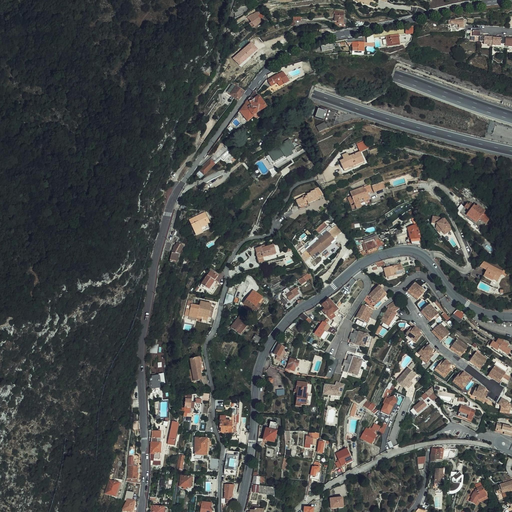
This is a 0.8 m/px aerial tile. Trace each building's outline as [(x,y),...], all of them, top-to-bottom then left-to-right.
[(251,23),(258,18),(253,11),(246,16),(251,23)] [(340,21),(340,11),(331,11),(331,18),(335,18),(335,20),(340,21)] [(454,19),(452,20),(451,24),(452,24),(459,25),(459,28),(464,28),(465,20),(454,19)] [(475,41),(480,41),(481,35),(481,31),(471,30),(471,31),(468,30),(467,32),(471,33),(471,36),(475,36),(475,41)] [(397,38),(395,38),(395,35),(384,37),(386,48),(399,46),(397,38)] [(485,35),(481,35),(480,41),(485,42),(490,42),(490,44),(493,45),(493,38),(493,37),(485,36),(485,35)] [(502,38),(493,38),(493,45),(497,45),(501,46),(502,44),(506,45),(506,39),(506,37),(502,37),(502,38)] [(368,46),(369,38),(362,40),(355,41),(352,42),(352,55),(363,55),(364,46),(368,46)] [(333,51),(332,44),(321,47),(322,53),(333,51)] [(204,67),(203,72),(202,74),(208,76),(213,64),(207,63),(204,67)] [(282,73),(267,82),(270,87),(280,81),(282,85),(287,82),(282,73)] [(229,93),(236,98),(243,90),(238,86),(239,85),(235,82),(234,84),(235,84),(229,93)] [(265,110),(254,93),(239,112),(247,123),(265,110)] [(326,114),(317,111),(314,120),(323,122),(326,114)] [(323,124),(316,128),(319,134),(327,129),(323,124)] [(366,140),(357,142),(359,151),(368,149),(366,140)] [(277,147),(266,154),(272,164),(283,157),(285,159),(291,156),(290,154),(294,152),(296,154),(303,150),(292,144),(290,145),(288,141),(283,145),(283,146),(279,149),(277,147)] [(223,161),(232,152),(229,148),(220,158),(223,161)] [(354,164),(355,166),(363,163),(359,153),(348,157),(347,153),(341,155),(342,159),(338,161),(341,170),(343,169),(347,168),(347,166),(354,164)] [(204,173),(214,164),(210,160),(200,170),(204,173)] [(383,187),(382,182),(372,186),(374,192),(384,189),(383,187)] [(364,187),(350,192),(352,196),(355,206),(360,204),(365,202),(365,200),(369,199),(367,193),(364,187)] [(316,190),(310,192),(311,193),(307,194),(307,195),(296,199),(299,208),(308,205),(307,203),(319,200),(316,190)] [(476,208),(474,206),(470,203),(469,205),(467,204),(464,208),(469,212),(466,216),(477,224),(480,220),(486,224),(490,218),(483,214),(485,211),(477,206),(476,208)] [(465,218),(466,216),(469,212),(464,208),(460,214),(465,218)] [(193,222),(192,223),(195,230),(203,226),(204,229),(211,226),(207,216),(209,215),(206,210),(190,217),(193,222)] [(332,214),(316,227),(319,231),(335,218),(332,214)] [(477,224),(466,216),(465,218),(476,225),(477,224)] [(453,231),(444,219),(433,217),(431,225),(436,225),(436,230),(439,234),(441,233),(444,237),(453,231)] [(337,225),(330,231),(307,249),(312,255),(324,246),(325,247),(336,239),(343,234),(337,225)] [(417,228),(408,231),(411,244),(419,245),(420,245),(417,228)] [(377,244),(378,248),(383,246),(377,232),(364,237),(367,248),(377,244)] [(180,252),(184,245),(178,241),(173,249),(171,258),(177,259),(179,252),(180,252)] [(303,245),(300,241),(295,245),(299,249),(303,245)] [(268,254),(276,251),(275,247),(276,247),(275,245),(274,245),(274,242),(265,245),(265,243),(256,246),(257,253),(258,256),(261,256),(262,254),(267,253),(268,254)] [(334,242),(322,252),(326,256),(337,246),(334,242)] [(261,256),(258,256),(259,261),(278,255),(276,251),(268,254),(267,253),(262,254),(261,256)] [(484,260),(480,267),(486,270),(486,272),(492,275),(499,278),(502,274),(503,271),(489,265),(490,263),(484,260)] [(385,277),(403,272),(401,263),(382,268),(385,277)] [(210,271),(217,276),(220,273),(210,265),(208,269),(210,271)] [(215,280),(217,276),(210,271),(200,284),(211,292),(218,282),(215,280)] [(492,275),(486,272),(483,276),(492,281),(493,280),(497,282),(499,278),(492,275)] [(299,280),(302,284),(311,277),(308,273),(299,280)] [(415,282),(409,289),(417,295),(419,292),(422,294),(425,290),(415,282)] [(384,288),(382,285),(381,284),(370,294),(376,301),(387,291),(384,288)] [(299,293),(297,290),(299,289),(297,287),(286,294),(290,299),(299,293)] [(252,309),(262,297),(250,288),(240,300),(249,307),(250,307),(252,309)] [(417,295),(409,289),(407,291),(415,297),(417,295)] [(378,303),(389,293),(387,291),(376,301),(378,303)] [(225,304),(233,303),(234,296),(228,294),(225,304)] [(326,302),(324,300),(318,303),(329,316),(334,312),(338,309),(330,298),(326,302)] [(351,301),(346,298),(339,309),(344,312),(351,301)] [(190,314),(196,316),(198,305),(192,304),(193,300),(192,299),(190,314)] [(389,307),(380,319),(387,324),(391,318),(393,319),(397,314),(396,311),(402,307),(398,300),(389,305),(389,307)] [(216,304),(212,303),(212,304),(200,301),(199,305),(198,305),(196,316),(195,319),(205,321),(211,323),(216,304)] [(358,316),(364,320),(365,320),(370,311),(366,309),(368,305),(363,303),(356,315),(358,316)] [(370,311),(365,320),(367,322),(374,309),(368,305),(366,309),(370,311)] [(424,312),(430,319),(434,316),(436,319),(439,316),(431,306),(424,312)] [(309,317),(304,312),(299,316),(305,321),(309,317)] [(424,312),(422,314),(428,321),(430,319),(424,312)] [(458,312),(455,316),(461,323),(463,322),(466,318),(458,312)] [(240,335),(250,323),(241,316),(231,328),(240,335)] [(358,316),(355,321),(357,322),(361,325),(364,320),(358,316)] [(328,323),(323,320),(315,332),(320,336),(325,330),(323,329),(328,323)] [(443,326),(436,332),(443,339),(446,336),(448,338),(451,335),(443,326)] [(367,340),(367,339),(368,335),(369,333),(355,329),(354,332),(353,335),(367,340)] [(413,331),(409,337),(409,340),(415,344),(416,342),(419,344),(424,337),(421,335),(422,334),(417,329),(415,332),(413,331)] [(443,339),(436,332),(434,334),(441,341),(443,339)] [(250,337),(257,342),(260,338),(253,333),(250,337)] [(365,345),(367,340),(353,335),(352,338),(350,342),(365,346),(365,345)] [(459,341),(454,348),(462,353),(464,350),(467,352),(470,348),(459,341)] [(511,352),(511,351),(508,349),(510,347),(505,344),(505,343),(503,341),(500,341),(497,345),(494,343),(491,347),(508,359),(511,352)] [(277,342),(272,352),(271,353),(272,355),(274,353),(280,356),(285,347),(277,342)] [(431,362),(436,357),(434,355),(435,353),(430,348),(428,350),(427,348),(421,355),(424,358),(428,361),(429,360),(431,362)] [(476,352),(471,359),(479,364),(482,361),(485,363),(487,359),(476,352)] [(348,358),(351,360),(349,362),(361,366),(361,365),(363,360),(364,359),(349,353),(348,358)] [(190,378),(198,377),(197,370),(196,354),(187,355),(190,378)] [(289,362),(288,366),(287,367),(293,369),(294,364),(296,365),(298,359),(289,357),(288,362),(289,362)] [(361,366),(349,362),(349,364),(346,363),(345,364),(344,369),(358,375),(359,373),(361,367),(361,366)] [(450,377),(455,371),(452,369),(454,366),(448,362),(447,364),(445,362),(439,369),(443,372),(447,376),(448,375),(450,377)] [(407,366),(396,381),(402,386),(404,383),(406,385),(409,387),(413,381),(410,379),(415,372),(407,366)] [(493,373),(501,379),(503,375),(506,377),(509,373),(498,366),(493,373)] [(154,380),(152,380),(153,387),(161,386),(159,373),(153,373),(154,380)] [(465,375),(463,374),(458,381),(465,387),(466,385),(469,387),(473,382),(471,380),(472,377),(467,373),(465,375)] [(501,379),(493,373),(491,375),(499,381),(501,379)] [(308,393),(307,393),(308,383),(299,381),(298,389),(296,389),(296,392),(298,392),(296,405),(302,406),(302,403),(306,404),(308,393)] [(325,384),(324,393),(331,393),(340,395),(341,395),(343,382),(337,381),(336,385),(325,384)] [(464,389),(465,387),(458,381),(456,383),(464,389)] [(431,386),(417,398),(420,401),(412,408),(417,413),(427,404),(425,401),(429,397),(432,400),(435,398),(433,396),(431,386)] [(476,397),(480,399),(484,401),(485,399),(488,401),(491,394),(488,392),(489,389),(483,387),(481,390),(479,389),(476,397)] [(192,408),(194,408),(195,402),(192,402),(193,396),(186,395),(186,400),(185,412),(188,412),(191,412),(192,408)] [(402,404),(401,404),(398,402),(394,401),(396,400),(394,395),(387,398),(380,410),(388,414),(392,407),(398,409),(399,409),(401,406),(402,404)] [(492,395),(491,398),(500,406),(501,404),(492,395)] [(511,401),(505,399),(503,405),(505,407),(504,411),(511,411),(511,401)] [(366,404),(372,409),(375,406),(368,401),(366,404)] [(460,414),(465,415),(464,419),(474,422),(476,413),(472,411),(473,411),(462,407),(460,414)] [(233,420),(226,420),(227,415),(222,414),(221,419),(220,426),(222,426),(222,431),(229,431),(230,426),(232,426),(233,420)] [(178,421),(172,420),(168,442),(174,444),(178,421)] [(277,424),(269,421),(269,424),(267,423),(263,439),(273,442),(273,439),(275,439),(277,434),(275,434),(277,424)] [(382,422),(378,432),(382,435),(386,424),(382,422)] [(499,427),(499,429),(511,432),(511,426),(498,423),(497,426),(499,427)] [(360,437),(364,440),(369,443),(373,445),(379,435),(376,434),(375,435),(371,433),(372,431),(369,429),(366,427),(365,429),(360,437)] [(148,452),(150,452),(149,442),(151,441),(157,435),(158,430),(153,430),(153,429),(150,428),(150,430),(151,430),(151,437),(148,436),(147,436),(148,452)] [(162,459),(163,453),(165,437),(164,437),(164,429),(161,429),(161,430),(158,430),(157,435),(151,441),(149,442),(150,452),(155,452),(154,459),(162,459)] [(209,435),(197,435),(196,456),(203,457),(204,453),(207,453),(209,435)] [(325,443),(326,441),(319,439),(317,452),(324,453),(324,449),(322,448),(323,443),(325,443)] [(340,458),(343,464),(353,458),(348,447),(337,452),(340,458)] [(437,449),(433,448),(431,448),(431,450),(430,453),(431,460),(440,459),(443,449),(438,448),(437,449)] [(236,455),(228,454),(225,467),(234,468),(236,455)] [(139,457),(130,456),(128,477),(133,477),(133,481),(137,481),(139,457)] [(432,466),(431,481),(441,482),(442,472),(442,467),(432,466)] [(311,478),(312,475),(315,475),(316,472),(318,472),(318,468),(314,467),(314,468),(312,467),(310,478),(311,478)] [(450,485),(459,488),(463,474),(454,471),(450,485)] [(181,475),(180,485),(191,486),(191,477),(188,476),(188,474),(181,473),(180,475),(181,475)] [(121,483),(109,479),(104,492),(116,496),(121,483)] [(511,479),(499,484),(501,490),(508,488),(508,489),(511,487),(511,479)] [(271,493),(270,484),(256,483),(254,491),(271,493)] [(233,484),(224,484),(224,491),(225,491),(225,497),(232,498),(233,484)] [(482,499),(488,497),(487,494),(484,495),(483,492),(486,491),(484,485),(477,487),(478,488),(475,489),(471,494),(472,494),(469,497),(477,505),(482,499)] [(137,503),(134,503),(134,499),(132,499),(134,492),(128,490),(126,499),(121,508),(135,511),(137,503)] [(343,496),(331,497),(332,507),(344,506),(343,496)] [(213,503),(203,501),(200,511),(211,511),(213,508),(212,508),(213,503)]
